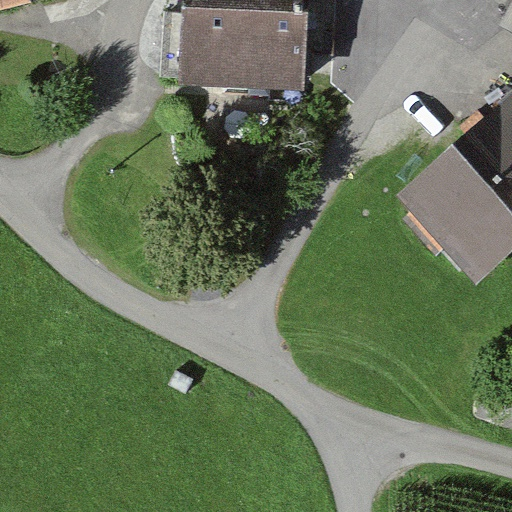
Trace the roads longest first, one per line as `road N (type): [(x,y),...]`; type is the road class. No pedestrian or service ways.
road 1 (unclassified): [(346,419),(68,260),(0,186)]
road 2 (unclassified): [(511,464),(346,419)]
